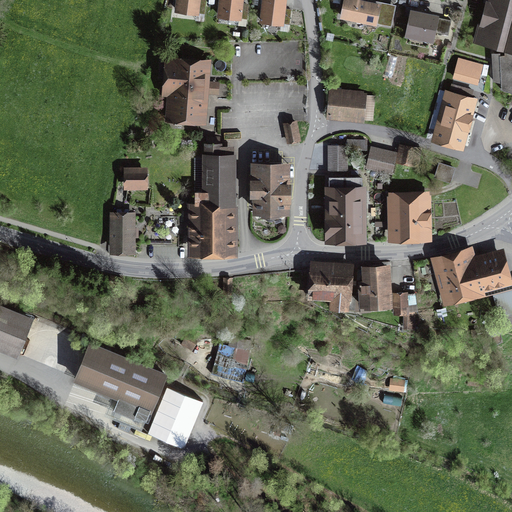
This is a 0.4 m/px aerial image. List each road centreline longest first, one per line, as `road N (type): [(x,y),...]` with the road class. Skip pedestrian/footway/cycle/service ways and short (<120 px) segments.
road 1 (tertiary): [(299,256),(225,271),(145,273),(0,234)]
road 2 (tertiary): [(503,223),(468,244),(421,252),(299,256)]
road 3 (residential): [(511,186),(479,160),(427,142),(317,129)]
road 4 (residential): [(317,129),(308,0)]
road 5 (residential): [(299,256),(305,163),(317,129)]
